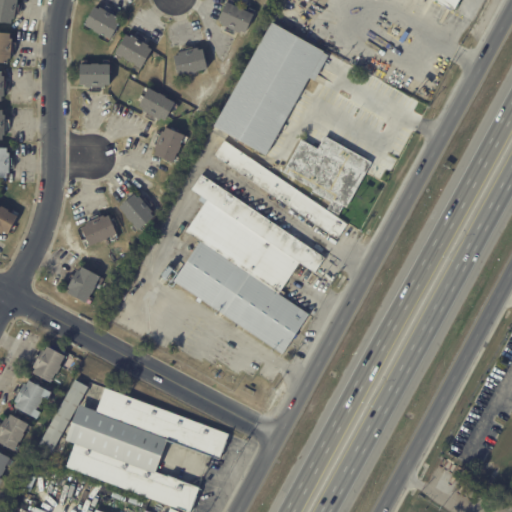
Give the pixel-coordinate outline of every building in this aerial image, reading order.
[(0,0),(20,0),(16,20),(15,19),(14,25),(0,21),(0,0)] [(468,0),(461,13),(437,0),(468,0)] [(230,4),(239,8),(239,7),(245,10),(245,11),(255,15),(247,34),(242,32),(242,34),(223,25),(224,23),(220,21),(229,3),(230,4)] [(106,10),(118,18),(117,20),(121,22),(111,39),(87,25),(97,8),(101,10),(102,8),(106,10)] [(319,47),(324,50),(319,61),(321,62),(315,74),(322,78),(313,93),(304,88),(268,155),(217,127),(273,22),(319,47)] [(12,39),(14,39),(12,60),(10,60),(10,64),(0,63),(0,33),(12,34),(12,39)] [(135,37),(151,46),(150,49),(154,51),(144,69),(135,64),(134,64),(127,61),(128,59),(119,54),(129,36),(133,38),(134,37),(135,37)] [(181,76),(176,57),(180,56),(180,53),(199,48),(200,50),(204,49),(209,69),(181,76)] [(103,87),(87,87),(87,85),(82,85),(83,61),(88,61),(88,65),(94,65),(94,64),(101,64),(101,65),(104,65),(104,60),(110,60),(110,65),(112,65),(112,85),(107,85),(107,87),(103,87)] [(166,122),(162,119),(161,121),(144,112),(145,109),(141,107),(151,90),(160,95),(161,94),(167,98),(166,98),(176,104),(166,122)] [(177,157),(174,163),(156,156),(158,151),(156,150),(163,132),(165,133),(167,128),(185,135),(181,146),(182,146),(178,157),(177,157)] [(368,171),(348,209),(344,207),(339,216),(328,209),(332,202),(315,193),(316,190),(286,174),(303,142),(319,150),(325,138),(373,163),(368,171)] [(275,174),(349,224),(339,239),(215,156),(226,141),(275,174)] [(11,160),(11,175),(9,175),(9,180),(0,180),(0,150),(9,150),(9,155),(11,155),(11,160)] [(319,271),(317,274),(302,263),(281,295),(311,316),(285,355),(176,282),(203,242),(188,232),(206,204),(200,200),(202,196),(194,190),(203,176),(327,259),(319,271)] [(138,195),(139,198),(141,196),(154,211),(152,213),(155,217),(140,230),(128,217),(129,216),(122,208),(136,194),(138,195)] [(0,207),(2,208),(3,207),(10,211),(9,212),(19,217),(10,235),(5,233),(4,235),(0,233),(0,207)] [(84,228),(88,227),(87,224),(106,216),(107,217),(111,216),(119,235),(110,239),(111,240),(103,243),(92,247),(84,228)] [(88,303),(70,294),(72,290),(70,288),(79,271),(81,271),(83,267),(102,276),(88,303)] [(39,360),(45,350),(47,351),(49,347),(67,356),(62,366),(63,366),(59,374),(58,373),(53,382),(35,372),(37,369),(35,368),(39,360)] [(18,400),(27,383),(29,384),(31,380),(53,392),(50,399),(46,396),(44,399),(45,400),(41,408),(40,407),(39,410),(43,412),(39,419),(17,407),(19,403),(17,401),(18,400)] [(90,387),(55,452),(42,445),(77,380),(90,387)] [(231,435),(229,441),(230,442),(226,452),(225,452),(222,459),(171,440),(159,472),(202,488),(199,496),(201,496),(197,507),(196,507),(193,511),(187,511),(69,467),(78,443),(69,440),(83,405),(99,411),(108,388),(231,434),(231,435)] [(0,432),(8,417),(10,418),(13,414),(31,424),(26,433),(26,434),(22,441),(21,441),(16,450),(0,440),(0,438),(1,436),(0,435),(0,432)] [(0,449),(4,452),(4,453),(13,458),(9,465),(10,465),(5,475),(3,475),(0,481),(0,449)]
